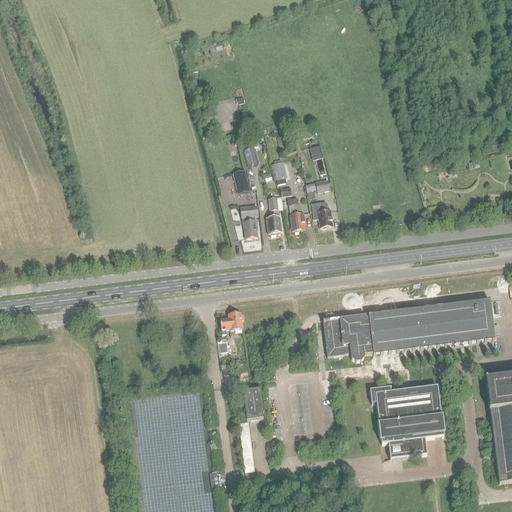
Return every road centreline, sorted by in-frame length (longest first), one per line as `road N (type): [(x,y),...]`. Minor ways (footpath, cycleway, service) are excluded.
road 1 (primary): [(0,309),(511,244)]
road 2 (unclassified): [(0,293),(511,228)]
road 3 (unclassified): [(0,324),(511,261)]
